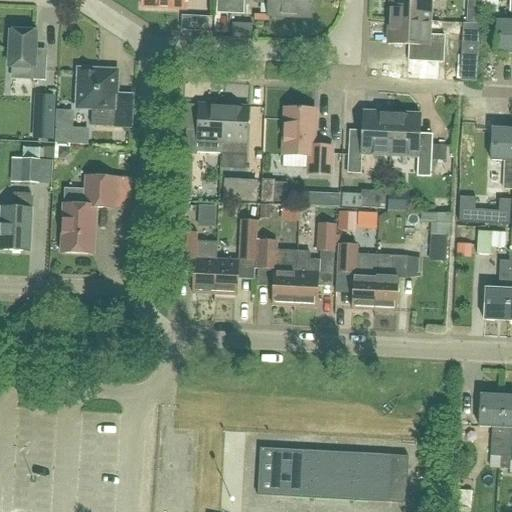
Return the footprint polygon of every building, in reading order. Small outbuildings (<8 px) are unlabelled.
[(142,0),(142,8),(185,11),(186,0),(142,0)] [(310,19),(311,0),(254,0),(255,3),(269,4),(268,17),(310,19)] [(390,0),(389,21),(430,23),(430,0),(390,0)] [(479,0),(479,16),(496,17),(496,0),(479,0)] [(511,55),(511,1),(511,2),(510,23),(497,23),(495,54),(511,55)] [(194,33),(195,19),(182,19),(181,32),(194,33)] [(389,21),(388,45),(409,46),(407,80),(438,82),(441,24),(430,23),(389,21)] [(233,25),(232,40),(253,41),(254,26),(233,25)] [(11,33),(9,69),(12,69),(11,78),(14,81),(33,82),(45,82),(47,58),(35,58),(36,34),(11,33)] [(463,57),(461,82),(476,83),(477,57),(463,57)] [(117,95),(118,72),(78,70),(76,110),(92,111),(91,128),(131,129),(133,96),(117,95)] [(36,114),(52,115),(53,98),(37,97),(36,114)] [(222,155),(222,143),(224,107),(199,106),(198,132),(186,131),(185,156),(197,157),(197,154),(222,155)] [(224,107),(222,143),(222,155),(247,157),(249,109),(224,107)] [(330,177),(331,149),(313,148),(315,112),(285,110),(283,157),(309,158),(308,176),(330,177)] [(71,131),(72,114),(56,113),(54,145),(87,146),(87,132),(71,131)] [(390,157),(392,115),(363,114),(362,143),(349,143),(347,175),(361,175),(362,156),(390,157)] [(392,115),(390,157),(418,158),(417,178),(430,179),(431,162),(432,147),(419,146),(420,116),(392,115)] [(51,130),(35,129),(35,140),(51,140),(51,130)] [(511,184),(511,131),(492,130),(490,162),(504,163),(503,184),(511,184)] [(446,147),(432,147),(431,162),(446,162),(446,147)] [(23,149),(22,160),(39,161),(39,150),(23,149)] [(53,150),(43,149),(42,159),(53,160),(53,150)] [(70,149),(58,149),(58,161),(65,161),(70,156),(70,149)] [(38,185),(39,161),(22,160),(20,160),(19,184),(38,185)] [(114,210),(115,180),(86,178),(85,194),(85,207),(63,206),(61,254),(93,256),(95,209),(114,210)] [(190,194),(191,181),(180,181),(179,194),(190,194)] [(272,205),(273,181),(261,181),(260,204),(272,205)] [(225,182),(224,202),(256,203),(256,183),(225,182)] [(390,190),(389,211),(402,212),(404,191),(390,190)] [(31,211),(32,196),(16,195),(15,210),(1,209),(0,239),(0,251),(30,253),(32,211),(31,211)] [(340,196),(320,195),(319,209),(339,210),(340,196)] [(341,209),(361,210),(362,196),(342,195),(341,209)] [(459,223),(475,224),(476,212),(476,200),(460,199),(459,223)] [(498,214),(497,226),(509,226),(511,202),(499,201),(498,214)] [(261,207),(260,218),(269,219),(269,208),(261,207)] [(216,209),(203,208),(202,229),(215,230),(216,209)] [(285,221),(301,222),(302,210),(286,209),(285,221)] [(340,214),(339,227),(355,227),(355,215),(340,214)] [(445,262),(446,225),(450,225),(450,217),(420,216),(420,224),(430,224),(429,262),(445,262)] [(256,223),(239,222),(238,247),(255,248),(256,223)] [(296,273),(294,308),(317,309),(318,288),(332,288),(334,253),(335,226),(317,225),(315,252),(320,252),(319,262),(309,262),(310,254),(297,253),(296,273)] [(504,250),(505,234),(477,233),(476,255),(490,256),(490,249),(504,250)] [(215,296),(216,261),(217,244),(196,243),(196,235),(179,234),(177,261),(194,261),(192,295),(215,296)] [(296,273),(297,253),(276,252),(276,243),(259,242),(258,270),(274,271),(272,307),(294,308),(296,273)] [(374,312),(377,257),(356,256),(356,247),(339,246),(338,274),(354,275),(352,311),(374,312)] [(377,257),(374,312),(397,313),(398,279),(405,280),(406,259),(377,257)] [(216,261),(215,296),(237,297),(239,262),(216,261)] [(485,290),(484,322),(507,323),(510,262),(500,262),(500,270),(499,291),(485,290)] [(493,428),(491,458),(500,459),(504,396),(481,395),(479,427),(493,428)] [(511,428),(511,396),(504,396),(500,459),(510,459),(510,451),(511,428)] [(406,505),(408,458),(260,450),(258,496),(406,505)]
